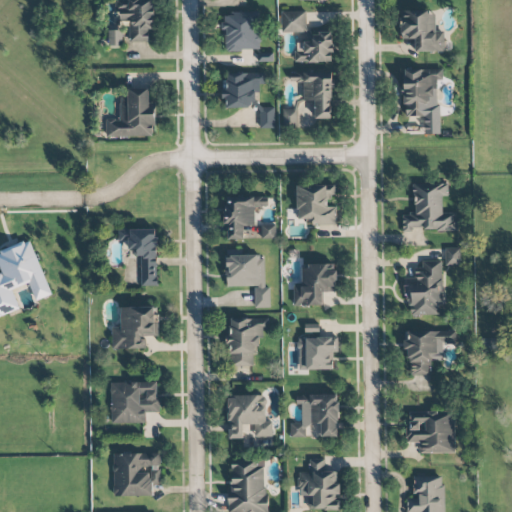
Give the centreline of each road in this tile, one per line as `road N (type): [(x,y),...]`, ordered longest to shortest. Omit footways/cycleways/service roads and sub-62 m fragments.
road 1 (residential): [(187,0),(194,511)]
road 2 (residential): [(369,0),(372,511)]
road 3 (residential): [(369,158),(160,161),(119,191),(85,200)]
